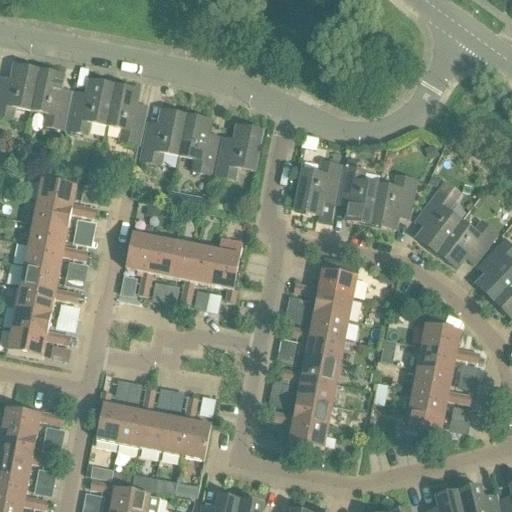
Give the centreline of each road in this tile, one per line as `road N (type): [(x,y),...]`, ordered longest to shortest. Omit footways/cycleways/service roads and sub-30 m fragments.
road 1 (residential): [(287,109),(196,75),(0,35)]
road 2 (residential): [(511,446),(356,487),(238,464)]
road 3 (residential): [(281,240),(417,273),(457,304),(504,368)]
road 4 (residential): [(465,29),(420,107),(389,129),(342,132),(287,109)]
road 5 (residential): [(281,240),(271,233),(268,212),(287,109)]
road 6 (residential): [(65,511),(88,390)]
